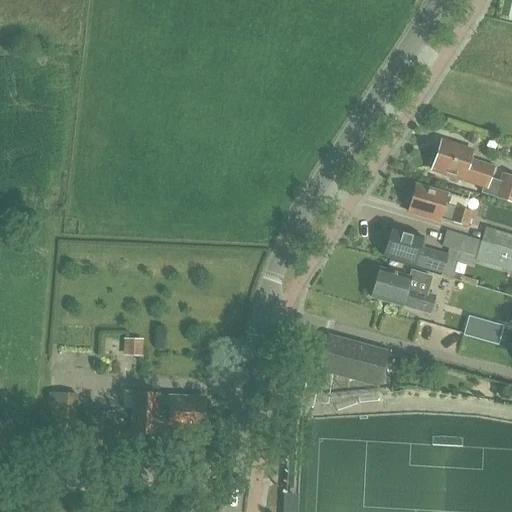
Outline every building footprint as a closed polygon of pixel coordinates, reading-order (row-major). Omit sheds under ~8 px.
[(500,184),(490,180),(494,167),(469,159),(472,151),(441,141),(431,171),(462,180),(461,181),(498,192),(496,198),(511,203),(511,178),(503,175),(500,184)] [(467,227),(471,213),(444,204),(447,194),(429,188),(429,190),(415,186),(407,211),(439,221),(439,219),(451,223),(451,222),(467,227)] [(422,238),(392,228),(391,230),(387,231),(384,239),(387,242),(383,257),(413,266),(414,265),(442,274),(447,257),(419,248),(422,238)] [(511,236),(489,230),(485,243),(511,250),(511,236)] [(511,250),(485,243),(446,231),(442,248),(477,258),(476,262),(511,272),(511,250)] [(429,314),(435,297),(407,288),(410,278),(379,269),(371,298),(402,307),(402,306),(429,314)] [(469,318),(464,335),(497,344),(501,327),(469,318)] [(329,335),(325,352),(322,360),(320,369),(338,374),(377,384),(385,354),(386,351),(329,335)] [(76,395),(50,393),(46,449),(72,451),(76,395)] [(169,432),(169,430),(202,432),(204,400),(187,399),(187,398),(169,397),(169,400),(158,400),(158,396),(134,395),(132,434),(156,436),(156,431),(169,432)] [(119,414),(84,413),(83,445),(118,446),(119,414)]
